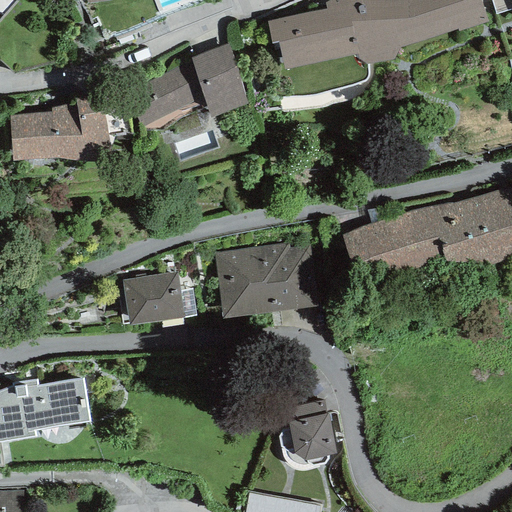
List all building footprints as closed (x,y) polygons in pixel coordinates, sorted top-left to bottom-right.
[(0,0),(0,20),(18,0),(0,0)] [(325,10),(267,22),(270,44),(277,41),(284,70),(357,54),(358,59),(366,65),(393,60),(400,48),(458,30),(458,32),(487,22),(480,0),(330,0),(324,3),(325,10)] [(191,58),(192,61),(125,94),(142,128),(204,98),(211,118),(248,104),(228,44),(191,58)] [(51,112),(9,116),(12,162),(57,159),(84,162),(110,149),(101,95),(75,100),(71,104),(51,107),(51,112)] [(372,224),(342,236),(365,315),(511,261),(511,185),(456,201),(413,209),(372,224)] [(288,244),(215,252),(222,319),(319,307),(312,245),(289,248),(288,244)] [(177,273),(122,280),(128,326),(183,318),(177,273)] [(180,291),(183,318),(196,316),(192,289),(180,291)] [(33,430),(91,422),(84,380),(36,386),(36,380),(12,383),(12,387),(0,391),(0,441),(34,437),(33,430)] [(292,421),(326,414),(323,401),(289,408),(292,421)] [(292,421),(288,422),(295,454),(304,460),(336,454),(335,446),(328,414),(326,414),(292,421)] [(0,489),(0,511),(23,511),(23,490),(0,489)] [(240,511),(320,511),(321,504),(245,491),(240,511)]
